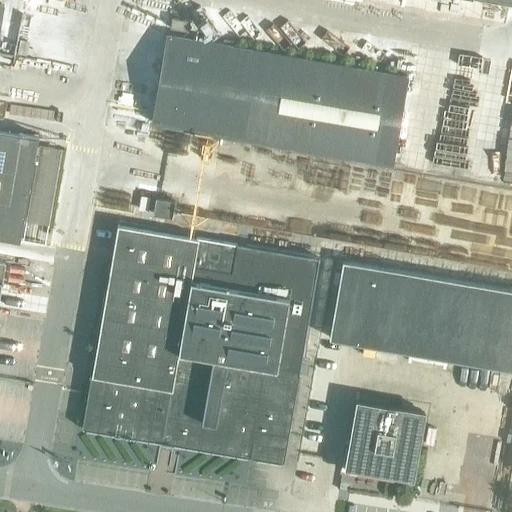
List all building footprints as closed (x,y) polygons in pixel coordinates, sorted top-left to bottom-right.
[(0,236),(21,240),(39,137),(0,129),(0,29),(4,5),(0,4),(0,236)] [(190,20),(173,17),(171,28),(189,31),(190,20)] [(157,97),(153,123),(393,165),(408,76),(315,60),(169,34),(159,85),(157,97)] [(62,149),(40,145),(26,220),(48,224),(62,149)] [(153,214),(172,217),(175,201),(156,198),(153,214)] [(92,373),(83,427),(252,456),(285,461),(286,453),(290,431),(320,257),(197,236),(119,223),(106,297),(102,318),(94,365),(92,374),(92,373)] [(330,337),(511,369),(511,290),(344,261),(330,337)] [(358,400),(351,443),(357,444),(353,467),(413,478),(425,412),(358,400)]
